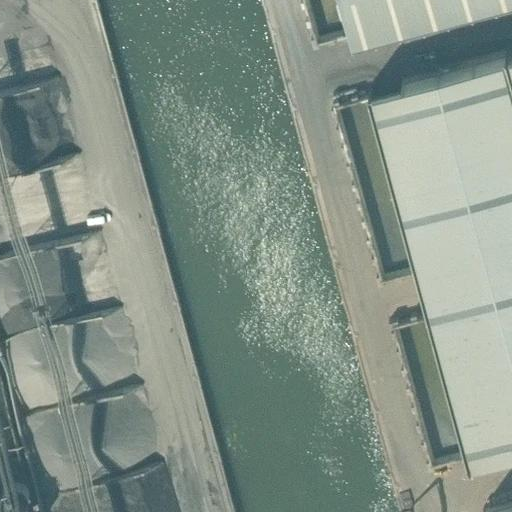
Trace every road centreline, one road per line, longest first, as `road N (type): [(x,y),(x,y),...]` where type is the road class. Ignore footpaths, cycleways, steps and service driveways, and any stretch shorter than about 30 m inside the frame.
road 1 (unknown): [(424,478),(294,62)]
road 2 (unknown): [(294,62),(511,4)]
